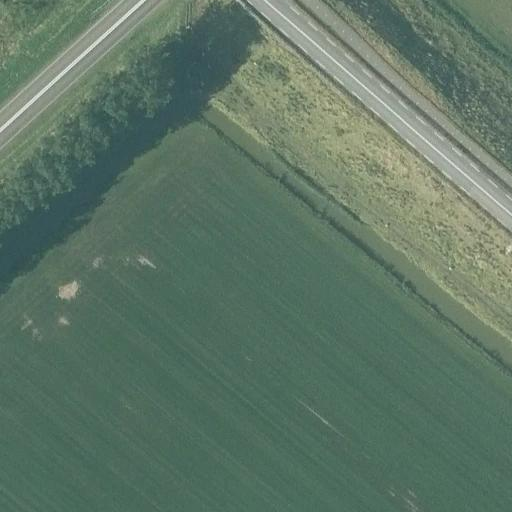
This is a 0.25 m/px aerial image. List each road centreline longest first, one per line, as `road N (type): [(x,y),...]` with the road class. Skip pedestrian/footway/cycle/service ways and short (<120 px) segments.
road 1 (tertiary): [(511,214),(264,0)]
road 2 (trunk): [(0,136),(145,0)]
